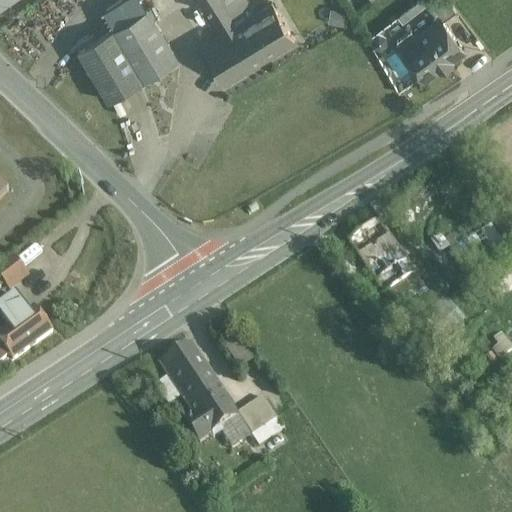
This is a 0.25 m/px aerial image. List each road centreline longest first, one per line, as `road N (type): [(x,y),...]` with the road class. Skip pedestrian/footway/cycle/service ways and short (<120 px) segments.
road 1 (secondary): [(200,293),(511,82)]
road 2 (residential): [(0,80),(149,223),(200,293)]
road 3 (secondary): [(0,425),(200,293)]
